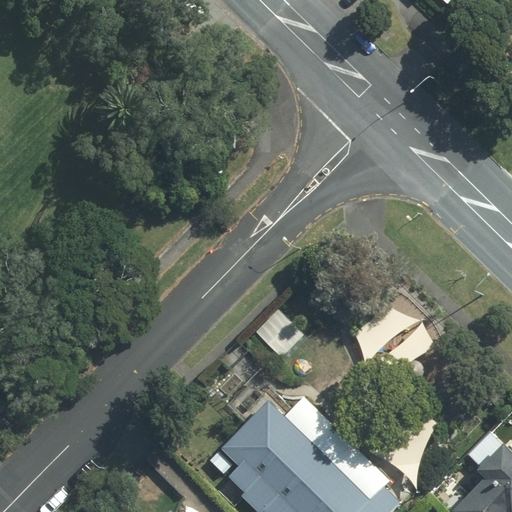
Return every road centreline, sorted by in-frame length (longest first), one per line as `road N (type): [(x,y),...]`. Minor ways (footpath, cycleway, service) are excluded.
road 1 (residential): [(265,237),(0,508)]
road 2 (residential): [(265,237),(309,166),(371,96)]
road 3 (residential): [(398,122),(265,237)]
road 4 (tertiary): [(398,122),(511,237)]
road 5 (tertiary): [(273,0),(371,96)]
